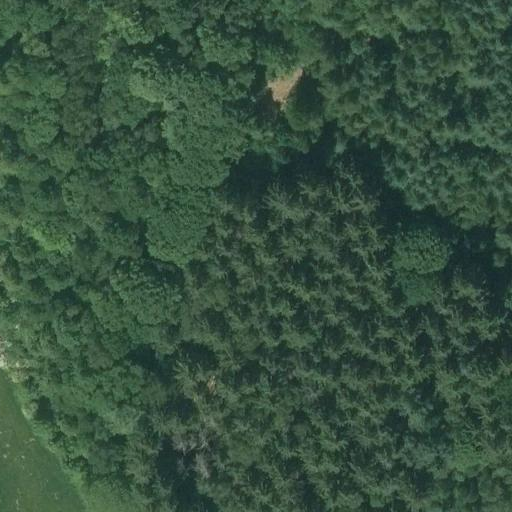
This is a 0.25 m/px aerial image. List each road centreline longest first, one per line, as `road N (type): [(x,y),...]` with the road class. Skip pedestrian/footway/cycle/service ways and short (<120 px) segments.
road 1 (track): [(260,0),(314,60),(330,91),(393,247),(455,441),(470,470),(511,511)]
road 2 (track): [(251,0),(212,159),(136,363),(127,433),(149,511)]
